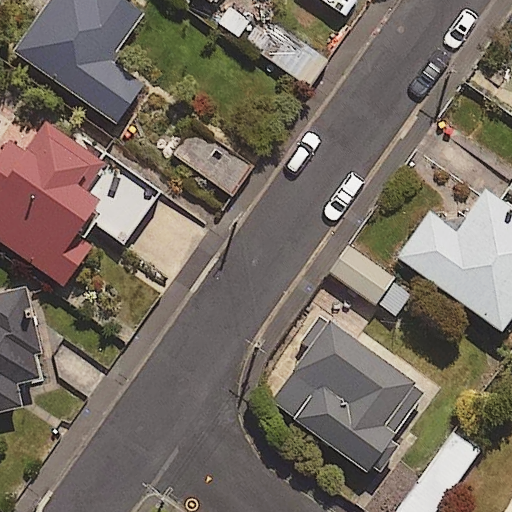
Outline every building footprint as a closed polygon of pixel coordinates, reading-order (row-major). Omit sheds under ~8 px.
[(55,0),(15,57),(122,133),(149,95),(113,69),(147,22),(115,0),(55,0)] [(199,0),(216,11),(223,0),(199,0)] [(108,163),(103,171),(48,132),(28,160),(15,151),(0,171),(0,245),(69,295),(93,261),(83,253),(98,232),(125,251),(161,201),(108,163)] [(257,170),(217,139),(192,171),(232,202),(257,170)] [(511,332),(511,182),(505,177),(459,241),(432,221),(401,265),(506,341),(511,332)] [(416,294),(350,250),(331,279),(397,323),(416,294)] [(44,387),(23,298),(0,303),(0,420),(24,415),(19,393),(44,387)] [(430,399),(323,318),(293,358),(301,365),(270,405),(369,480),(430,399)] [(482,453),(461,439),(421,497),(442,511),(482,453)]
